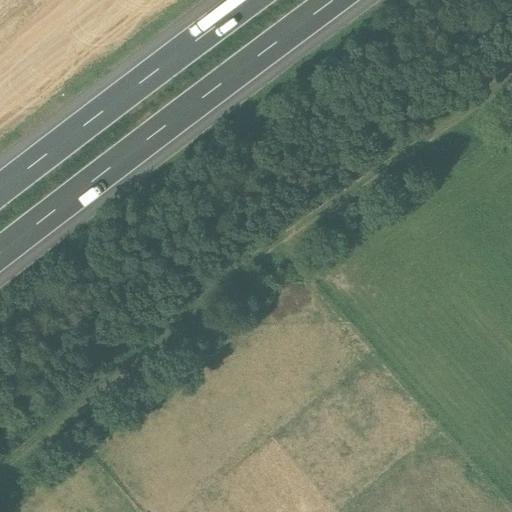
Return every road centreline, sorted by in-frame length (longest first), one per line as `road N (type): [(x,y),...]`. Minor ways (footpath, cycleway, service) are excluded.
road 1 (track): [(0,463),(323,211),(511,84)]
road 2 (motorway): [(0,255),(346,0)]
road 3 (motorway): [(256,0),(0,183)]
